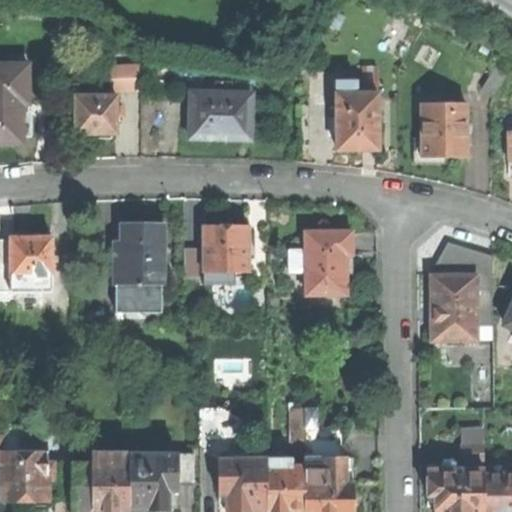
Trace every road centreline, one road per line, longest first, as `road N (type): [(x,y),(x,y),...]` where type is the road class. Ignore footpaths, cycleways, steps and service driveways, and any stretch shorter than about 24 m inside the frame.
road 1 (residential): [(0,187),(179,178),(394,193)]
road 2 (residential): [(394,193),(403,511)]
road 3 (residential): [(394,193),(469,208),(511,228)]
